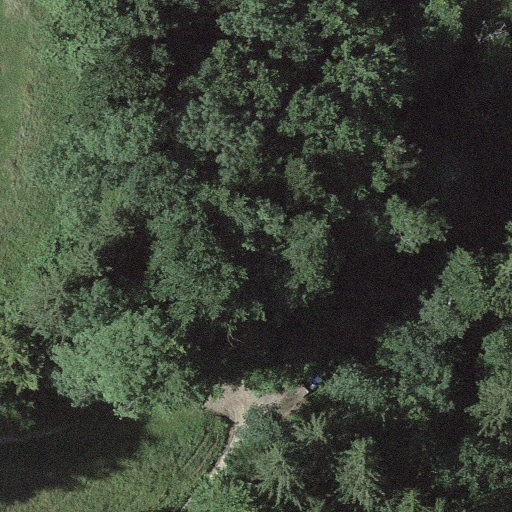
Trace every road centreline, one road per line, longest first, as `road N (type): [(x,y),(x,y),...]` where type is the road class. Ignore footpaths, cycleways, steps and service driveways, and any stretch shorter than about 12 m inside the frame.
road 1 (track): [(209,511),(330,361),(483,225),(511,186)]
road 2 (track): [(0,456),(181,413),(288,413)]
